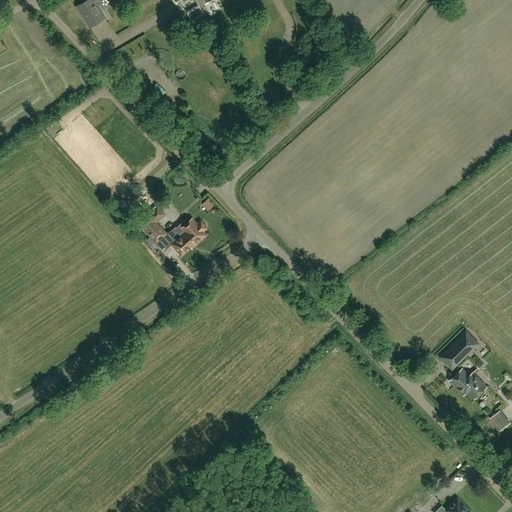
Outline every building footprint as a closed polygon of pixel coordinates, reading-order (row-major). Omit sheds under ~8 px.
[(89,27),(104,18),(93,0),(87,0),(77,6),(89,27)] [(186,0),(183,2),(188,10),(196,5),(193,0),(186,0)] [(101,23),(93,28),(97,34),(105,30),(101,23)] [(203,203),(208,211),(216,205),(211,197),(203,203)] [(131,225),(138,219),(121,200),(114,206),(131,225)] [(165,233),(156,222),(163,215),(156,207),(138,223),(155,242),(165,233)] [(197,224),(191,218),(181,228),(184,231),(170,243),(180,255),(194,243),(195,244),(206,234),(202,230),(205,228),(200,222),(197,224)] [(438,357),(452,371),(478,344),(465,331),(438,357)] [(450,380),(463,394),(467,391),(474,398),(486,387),(472,373),(468,376),(461,369),(450,380)] [(470,511),(457,498),(445,510),(444,509),(440,511),(470,511)]
